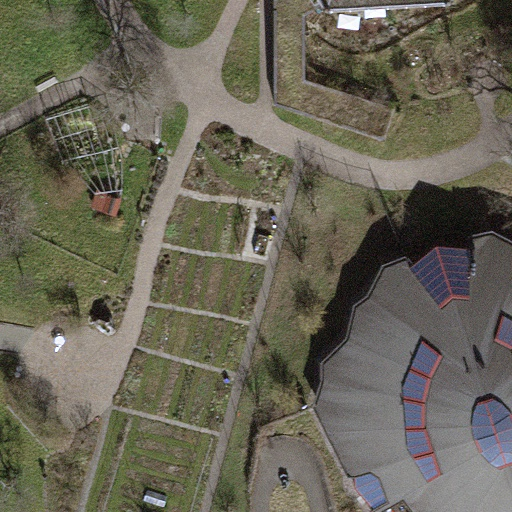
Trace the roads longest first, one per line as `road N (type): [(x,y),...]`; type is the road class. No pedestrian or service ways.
road 1 (track): [(511,129),(491,149),(402,178),(263,131),(198,96),(144,62),(114,0)]
road 2 (track): [(69,371),(121,346),(198,96)]
